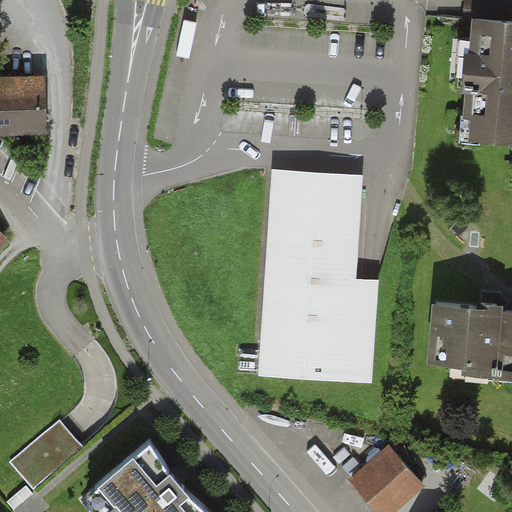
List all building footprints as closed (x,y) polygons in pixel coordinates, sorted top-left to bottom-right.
[(511,21),(477,18),(466,134),(509,136),(511,139),(511,21)] [(0,53),(16,36),(0,21),(0,53)] [(46,79),(0,80),(0,130),(47,130),(46,79)] [(272,166),(259,373),(373,380),(379,277),(357,276),(364,172),(318,169),(272,166)] [(0,243),(8,236),(0,226),(0,243)] [(480,307),(437,303),(431,357),(466,360),(465,371),(511,375),(511,309),(506,309),(506,305),(510,302),(501,291),(482,289),(480,307)] [(73,434),(63,423),(12,463),(33,489),(84,449),(73,434)] [(220,511),(221,511),(161,438),(85,500),(95,511),(220,511)] [(390,446),(353,479),(381,511),(390,511),(423,483),(390,446)]
